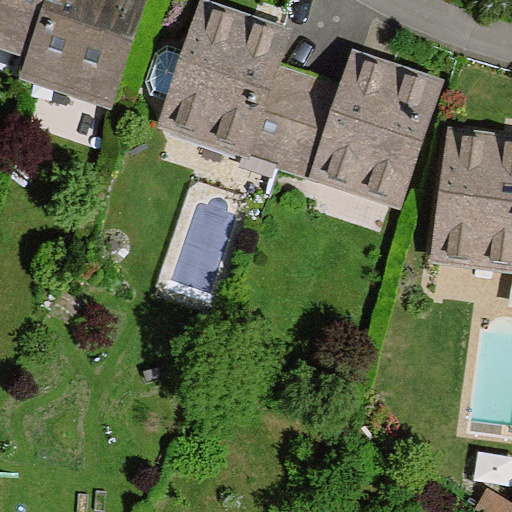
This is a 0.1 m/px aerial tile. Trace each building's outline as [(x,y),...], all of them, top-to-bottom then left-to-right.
[(0,0),(0,45),(32,56),(47,9),(58,13),(62,0),(0,0)] [(140,0),(62,0),(58,13),(47,9),(32,56),(25,80),(107,106),(140,0)] [(162,128),(281,169),(311,85),(274,72),(287,36),(204,7),(162,128)] [(344,96),(311,85),(281,169),(399,210),(440,88),(357,59),(344,96)] [(438,263),(511,272),(511,142),(453,136),(438,263)]
